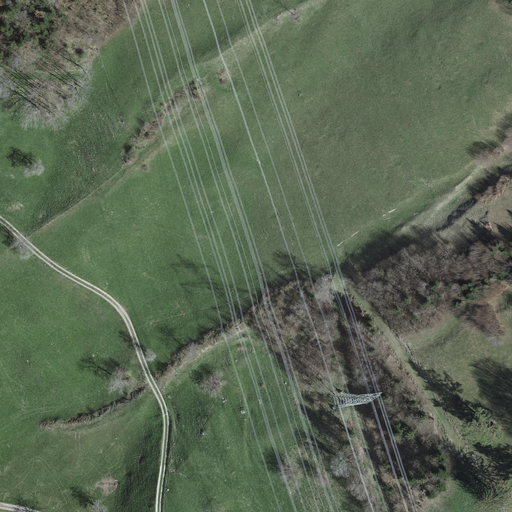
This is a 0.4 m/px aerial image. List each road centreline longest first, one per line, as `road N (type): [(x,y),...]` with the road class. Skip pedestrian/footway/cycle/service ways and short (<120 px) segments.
road 1 (track): [(157,511),(163,405),(128,325),(108,299),(52,266),(0,220)]
road 2 (track): [(383,511),(307,400),(250,342)]
